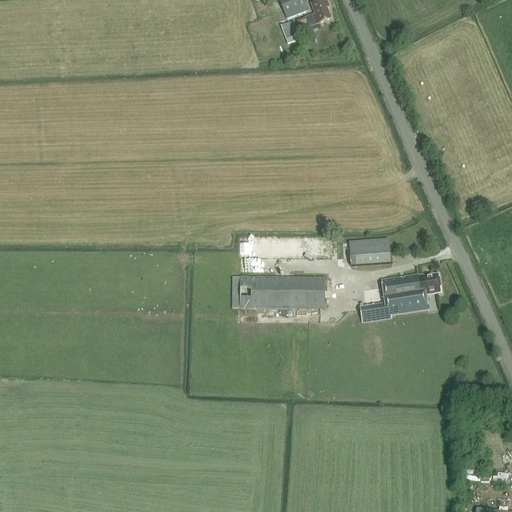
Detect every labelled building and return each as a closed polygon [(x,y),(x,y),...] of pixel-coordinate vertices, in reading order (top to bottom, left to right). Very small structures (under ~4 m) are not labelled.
[(309,11),(304,0),(278,0),(287,20),(309,11)] [(326,0),(324,0),(311,5),(314,14),(297,20),(299,26),(306,23),(309,33),(319,29),(317,25),(331,20),(328,10),(329,9),(326,0)] [(297,31),(293,22),(280,26),(286,41),(295,38),(293,32),(297,31)] [(391,265),(389,240),(349,243),(351,268),(391,265)] [(381,281),(386,317),(428,311),(426,296),(441,294),(438,275),(432,276),(432,275),(422,276),(422,275),(381,281)] [(325,279),(232,278),(232,310),(325,310),(325,279)]
